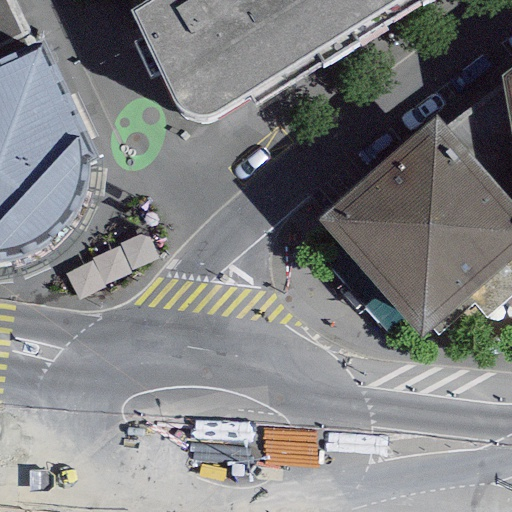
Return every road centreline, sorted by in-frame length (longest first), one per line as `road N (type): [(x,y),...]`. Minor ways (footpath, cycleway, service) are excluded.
road 1 (tertiary): [(0,488),(104,494),(511,487)]
road 2 (residential): [(511,25),(294,177),(242,228),(220,285),(211,380)]
road 3 (tertiary): [(211,380),(511,417)]
road 4 (tertiary): [(0,356),(211,380)]
